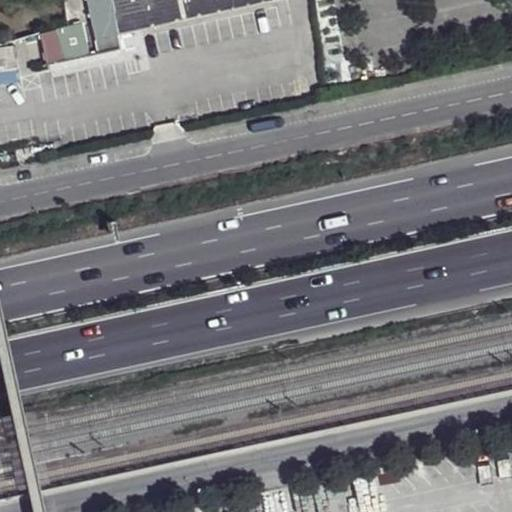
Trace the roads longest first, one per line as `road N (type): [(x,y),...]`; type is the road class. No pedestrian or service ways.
road 1 (motorway): [(0,368),(511,257)]
road 2 (unclassified): [(0,198),(511,87)]
road 3 (motorway): [(511,187),(0,298)]
road 4 (tertiary): [(511,410),(48,511)]
